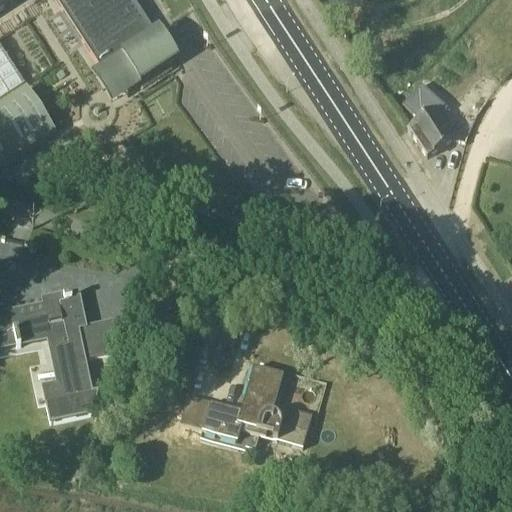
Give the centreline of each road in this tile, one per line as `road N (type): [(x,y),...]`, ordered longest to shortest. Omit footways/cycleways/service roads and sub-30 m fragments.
road 1 (unclassified): [(442,271),(425,303),(408,312),(0,201)]
road 2 (secondary): [(442,271),(263,0)]
road 3 (unclassified): [(442,271),(477,153),(511,95)]
road 4 (secondary): [(511,380),(442,271)]
